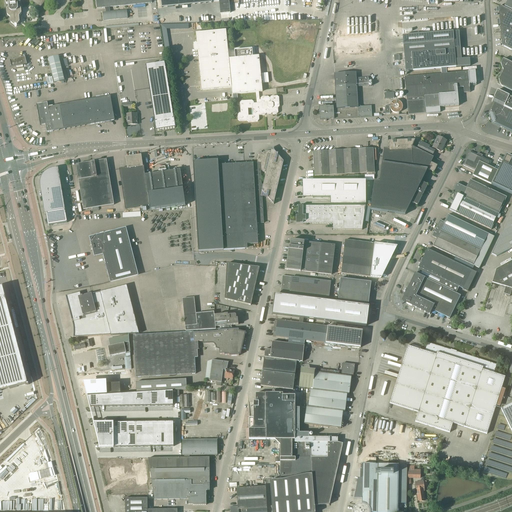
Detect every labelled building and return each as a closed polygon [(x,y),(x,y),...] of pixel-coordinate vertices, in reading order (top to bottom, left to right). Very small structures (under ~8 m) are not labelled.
[(5,0),(6,4),(7,4),(9,4),(9,7),(6,10),(7,15),(10,18),(11,23),(14,26),(15,24),(17,25),(19,22),(19,17),(21,13),(21,8),(18,6),(17,3),(19,3),(20,3),(20,1),(20,0),(5,0)] [(96,0),(97,8),(105,8),(107,12),(103,13),(103,21),(127,18),(126,10),(110,12),(108,7),(152,3),(151,0),(96,0)] [(160,0),(162,7),(212,3),(212,2),(219,1),(220,14),(230,13),(229,0),(160,0)] [(500,26),(501,26),(500,28),(501,46),(511,50),(511,12),(500,6),(499,8),(500,26)] [(166,29),(188,29),(188,24),(161,25),(165,52),(170,52),(166,29)] [(226,30),(196,33),(201,90),(231,87),(232,94),(257,92),(257,103),(254,103),(253,102),(252,101),(241,101),(240,103),(240,113),(239,113),(237,115),(238,119),(239,121),(247,121),(248,122),(257,122),(259,120),(259,116),(264,115),(266,113),(266,112),(272,112),(272,113),(273,115),(276,114),(278,113),(278,108),(279,107),(279,98),(277,96),(271,96),(269,98),(268,97),(262,97),(260,99),(260,103),(259,103),(258,92),(262,92),(259,56),(253,56),(252,49),(234,50),(235,58),(228,59),(226,30)] [(405,71),(414,71),(413,52),(454,49),(453,32),(402,36),(405,71)] [(334,55),(374,54),(374,36),(334,37),(334,55)] [(103,65),(102,48),(76,51),(78,67),(103,65)] [(456,67),(454,49),(413,52),(414,71),(456,67)] [(27,64),(25,56),(21,57),(21,56),(19,57),(20,58),(10,60),(11,66),(10,66),(10,67),(27,64)] [(501,64),(503,70),(499,79),(501,86),(511,91),(511,63),(503,59),(501,64)] [(64,81),(59,61),(49,63),(54,83),(64,81)] [(165,63),(145,66),(146,69),(153,113),(155,123),(154,123),(155,123),(154,123),(156,130),(156,131),(160,131),(161,131),(161,130),(163,130),(164,130),(175,128),(175,127),(174,120),(165,63)] [(124,67),(124,87),(141,87),(140,67),(124,67)] [(468,71),(404,77),(406,98),(408,115),(426,113),(440,112),(439,107),(458,105),(458,106),(459,106),(457,88),(463,87),(464,93),(470,92),(470,91),(469,91),(469,88),(470,87),(469,85),(469,84),(476,83),(475,71),(468,71)] [(320,109),(319,109),(319,119),(321,119),(321,120),(322,120),(322,122),(326,121),(326,120),(372,118),(371,107),(361,108),(361,107),(361,108),(358,108),(357,87),(367,87),(369,86),(368,78),(357,79),(357,73),(335,74),(337,109),(333,109),(333,107),(326,107),(325,106),(321,106),(321,108),(320,108),(320,109)] [(489,118),(488,118),(489,120),(490,120),(489,120),(490,120),(491,122),(511,132),(511,98),(509,97),(509,96),(497,91),(492,102),(494,103),(489,115),(489,118)] [(112,114),(113,114),(110,96),(48,107),(47,103),(36,104),(40,125),(45,124),(47,132),(104,122),(104,121),(113,119),(112,114)] [(394,104),(384,105),(384,114),(387,114),(387,112),(399,111),(398,106),(394,106),(394,104)] [(127,125),(137,124),(136,113),(126,114),(127,125)] [(438,137),(433,148),(440,151),(446,141),(438,137)] [(415,140),(388,141),(388,148),(384,149),(379,181),(374,181),(370,210),(405,215),(411,203),(417,206),(428,185),(421,182),(427,169),(434,173),(437,166),(431,163),(433,157),(432,157),(416,149),(412,147),(415,140)] [(430,146),(420,141),(416,149),(432,157),(435,151),(429,148),(430,146)] [(372,148),(342,150),(344,175),(374,173),(372,148)] [(314,176),(344,175),(342,150),(313,152),(314,176)] [(218,160),(193,162),(198,252),(245,249),(244,244),(258,244),(257,223),(264,223),(262,197),(268,198),(273,204),(283,162),(279,161),(279,160),(278,158),(277,155),(274,153),(271,151),(268,151),(265,152),(262,153),(260,153),(258,155),(259,156),(258,158),(258,159),(257,163),(253,163),(218,165),(218,160)] [(470,152),(463,166),(475,171),(472,175),(491,184),(498,170),(489,166),(491,162),(480,157),(481,156),(478,155),(470,152)] [(125,209),(149,206),(145,175),(143,166),(142,166),(140,156),(131,157),(131,158),(130,158),(129,159),(128,160),(128,161),(128,162),(128,163),(127,163),(128,168),(119,169),(125,209)] [(511,194),(511,159),(506,157),(506,156),(505,156),(492,185),(511,194)] [(99,210),(98,207),(114,205),(106,160),(94,162),(91,163),(91,164),(78,166),(79,175),(78,175),(84,210),(92,208),(93,211),(99,210)] [(183,189),(180,170),(165,172),(164,167),(159,168),(160,173),(145,175),(148,194),(149,206),(150,211),(185,206),(183,189)] [(65,210),(60,183),(61,183),(58,168),(51,169),(51,170),(48,171),(46,172),(44,174),(42,177),(41,180),(40,183),(40,186),(44,207),(43,207),(44,214),(46,214),(48,226),(67,223),(65,210)] [(491,230),(506,197),(470,180),(466,188),(457,184),(449,200),(454,202),(450,210),(472,221),(491,230)] [(302,182),(302,197),(302,198),(303,198),(312,198),(330,198),(330,205),(365,205),(365,181),(312,181),(303,181),(302,181),(302,182)] [(296,216),(296,224),(333,223),(332,230),(362,230),(365,206),(298,206),(298,214),(299,214),(299,216),(296,216)] [(511,212),(492,255),(496,257),(511,248),(511,212)] [(436,229),(432,237),(436,239),(433,247),(474,266),(479,269),(494,237),(489,234),(470,226),(466,224),(448,215),(444,222),(440,220),(436,229)] [(90,239),(92,244),(89,245),(89,246),(91,245),(92,248),(90,249),(93,248),(95,255),(96,256),(104,254),(111,282),(137,275),(125,229),(91,238),(90,239)] [(285,262),(285,269),(286,269),(286,270),(331,275),(335,245),(291,240),(290,246),(289,246),(289,250),(288,250),(287,262),(285,262)] [(345,240),(343,257),(383,262),(386,262),(386,263),(388,263),(389,261),(388,260),(388,255),(392,255),(396,246),(391,246),(345,240)] [(420,257),(418,262),(420,263),(418,268),(445,281),(442,287),(456,294),(459,287),(467,291),(476,273),(427,249),(423,258),(421,257),(420,257)] [(343,257),(341,274),(370,277),(380,278),(381,277),(379,277),(380,271),(383,272),(385,269),(383,269),(386,263),(386,262),(383,262),(343,257)] [(511,260),(496,270),(492,283),(505,287),(503,294),(510,296),(511,289),(511,290),(511,260)] [(259,268),(227,264),(225,299),(251,305),(251,303),(251,302),(253,296),(254,291),(255,284),(256,284),(257,279),(258,272),(258,273),(259,268)] [(431,312),(433,307),(451,316),(461,296),(442,287),(415,274),(405,295),(405,296),(404,297),(404,298),(405,299),(405,300),(406,300),(407,301),(408,301),(407,301),(431,312)] [(282,276),(280,293),(329,299),(331,281),(282,276)] [(371,282),(340,278),(338,300),(368,304),(369,295),(371,295),(376,283),(371,282)] [(3,286),(0,286),(0,391),(28,384),(7,301),(3,286)] [(80,294),(69,297),(74,319),(73,319),(74,321),(77,335),(80,335),(81,337),(111,335),(139,334),(127,286),(100,292),(91,294),(81,296),(80,294)] [(273,313),(273,315),(366,326),(366,325),(364,325),(365,324),(364,324),(366,313),(367,313),(367,308),(367,307),(368,307),(368,306),(275,294),(275,296),(277,296),(276,297),(275,301),(276,302),(275,313),(274,313),(274,314),(273,313)] [(215,330),(214,316),(214,312),(196,314),(194,298),(182,299),(185,327),(185,331),(215,330)] [(224,314),(214,316),(215,330),(233,329),(232,325),(238,324),(237,318),(236,318),(236,316),(236,315),(235,315),(234,315),(228,315),(227,314),(224,314)] [(325,343),(328,326),(277,320),(275,320),(274,327),(271,327),(271,331),(273,331),(273,336),(275,337),(325,343)] [(328,326),(325,343),(361,348),(363,331),(328,326)] [(230,350),(241,353),(245,332),(238,331),(238,329),(218,330),(218,331),(213,332),(213,341),(231,345),(230,350)] [(240,355),(241,353),(230,350),(231,345),(213,341),(213,332),(193,333),(193,332),(133,335),(136,377),(196,374),(194,350),(198,350),(198,349),(197,349),(197,341),(203,341),(204,343),(211,343),(212,343),(213,343),(214,344),(215,344),(216,345),(216,346),(216,347),(217,348),(219,349),(219,354),(224,354),(224,355),(229,355),(229,356),(239,356),(239,354),(240,355)] [(86,343),(74,346),(75,350),(85,348),(87,348),(93,346),(91,339),(86,340),(86,343)] [(304,345),(272,341),(271,350),(265,349),(264,357),(296,361),(302,362),(304,345)] [(108,346),(110,356),(126,353),(126,352),(130,351),(129,347),(130,347),(129,342),(108,346)] [(408,346),(406,352),(389,403),(418,412),(415,422),(450,433),(453,423),(487,434),(496,405),(500,407),(505,389),(501,388),(505,377),(494,373),(496,365),(427,343),(425,351),(408,346)] [(293,390),(296,361),(264,357),(262,371),(261,376),(262,376),(261,386),(293,390)] [(228,362),(212,360),(209,381),(221,382),(223,370),(225,370),(226,369),(227,369),(228,362)] [(343,363),(341,375),(339,375),(339,371),(333,370),(333,371),(321,369),(320,372),(315,372),(315,371),(301,370),(299,387),(303,388),(310,389),(349,394),(352,373),(354,373),(355,364),(343,363)] [(227,370),(225,378),(228,379),(228,378),(232,379),(234,372),(227,370)] [(186,379),(136,382),(136,393),(186,390),(186,379)] [(109,384),(84,386),(86,395),(109,394),(109,384)] [(310,389),(308,406),(343,411),(345,411),(347,394),(349,394),(310,389)] [(173,391),(87,396),(90,407),(173,406),(173,391)] [(249,429),(249,439),(274,439),(295,440),(295,438),(301,438),(309,438),(309,433),(299,433),(299,408),(295,408),(295,396),(283,396),(283,394),(275,393),(272,393),(266,393),(255,393),(255,402),(254,402),(254,407),(253,407),(253,417),(249,417),(249,429)] [(28,414),(28,407),(26,407),(12,408),(13,402),(11,401),(7,401),(7,405),(5,405),(6,421),(10,422),(12,422),(19,422),(18,422),(24,421),(24,419),(27,419),(28,414)] [(511,403),(501,409),(505,417),(511,432),(511,403)] [(308,406),(307,406),(306,407),(304,423),(304,424),(341,428),(343,411),(308,406)] [(173,422),(94,423),(100,448),(173,447),(173,422)] [(282,479),(270,480),(272,511),(314,511),(314,506),(329,505),(343,444),(337,443),(337,438),(309,438),(301,438),(295,438),(295,440),(274,439),(280,445),(280,471),(282,478),(282,479)] [(448,446),(446,453),(461,458),(464,451),(448,446)] [(410,448),(410,466),(431,466),(431,459),(434,459),(434,455),(430,455),(430,458),(425,458),(425,454),(420,454),(420,452),(419,452),(419,448),(410,448)] [(185,458),(148,458),(155,500),(188,499),(188,505),(193,505),(205,505),(205,495),(206,495),(205,494),(205,491),(207,491),(208,491),(208,484),(207,484),(207,481),(209,480),(209,458),(192,458),(192,456),(185,456),(185,458)] [(29,462),(29,487),(47,486),(46,461),(29,462)] [(353,511),(352,511),(397,511),(397,504),(406,504),(407,465),(398,465),(362,464),(361,469),(360,470),(360,478),(358,478),(354,499),(362,499),(361,504),(359,505),(356,506),(354,508),(353,511)] [(145,469),(106,469),(110,489),(146,488),(145,469)] [(408,470),(407,479),(420,479),(420,470),(408,470)] [(423,483),(415,484),(418,502),(425,501),(423,491),(424,491),(423,483)] [(237,488),(238,506),(238,509),(246,509),(267,507),(265,487),(237,488)]
